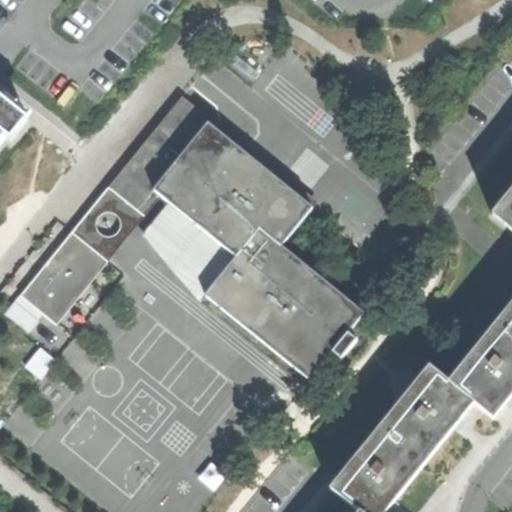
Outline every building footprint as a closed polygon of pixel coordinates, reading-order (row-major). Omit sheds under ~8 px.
[(205,294),(312,380),(333,355),(342,362),(350,351),(357,342),(349,335),(365,314),(284,246),(302,224),(314,208),(211,123),(212,121),(183,96),(127,165),(110,187),(139,212),(157,192),(161,196),(197,223),(192,229),(187,235),(228,268),(205,294)] [(0,148),(8,138),(14,143),(31,121),(3,99),(0,102),(0,148)] [(217,114),(212,121),(211,123),(314,208),(320,201),(217,114)] [(107,262),(161,196),(157,192),(139,212),(110,187),(72,233),(107,262)] [(511,194),(499,211),(511,220),(511,194)] [(306,387),(312,380),(205,294),(228,268),(187,235),(192,229),(168,210),(154,238),(202,299),(199,301),(306,387)] [(61,325),(107,262),(72,233),(60,248),(45,266),(22,295),(61,325)] [(511,307),(452,384),(476,403),(495,418),(511,396),(511,307)] [(333,489),(361,511),(386,511),(397,500),(404,491),(450,434),(454,429),(464,418),(476,403),(452,384),(432,368),(333,489)]
